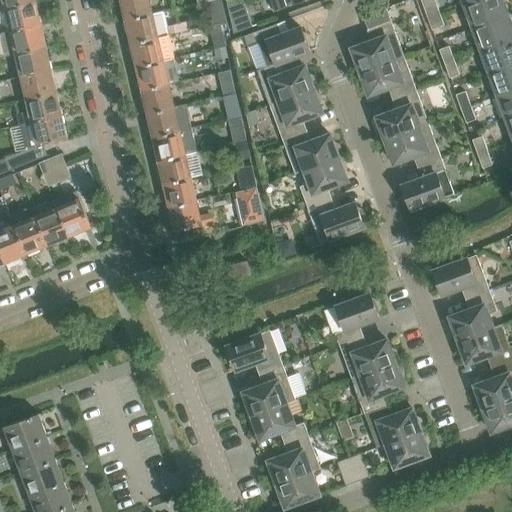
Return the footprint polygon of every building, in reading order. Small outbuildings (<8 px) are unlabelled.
[(0,0),(0,9),(6,8),(6,6),(34,0),(0,0)] [(34,0),(6,6),(6,8),(11,29),(41,22),(36,0),(34,0)] [(121,0),(126,19),(152,14),(148,0),(121,0)] [(216,23),(227,21),(222,0),(211,0),(210,0),(216,23)] [(236,32),(253,26),(244,0),(242,0),(230,5),(233,19),(236,32)] [(271,0),(275,11),(306,0),(271,0)] [(441,14),(435,0),(422,0),(429,19),(441,14)] [(474,28),(509,15),(503,0),(479,0),(466,5),(474,28)] [(364,19),(368,30),(392,21),(389,10),(364,19)] [(168,34),(166,26),(156,29),(152,14),(126,19),(132,43),(157,37),(168,34)] [(433,30),(445,25),(441,14),(429,19),(433,30)] [(482,50),(511,39),(511,23),(509,15),(474,28),(482,50)] [(355,67),(354,67),(357,73),(405,56),(392,21),(369,30),(373,41),(353,48),(356,56),(353,62),(355,67)] [(47,45),(41,22),(11,29),(11,31),(2,33),(7,56),(17,54),(16,52),(47,45)] [(186,22),(166,26),(168,34),(188,30),(186,22)] [(205,27),(207,35),(223,32),(221,23),(205,27)] [(259,44),(267,67),(277,63),(277,64),(282,62),(311,51),(310,47),(312,41),(310,35),(304,32),(302,27),(283,35),(278,24),(255,32),(245,36),(249,47),(259,44)] [(158,38),(157,37),(132,43),(137,66),(163,60),(163,61),(174,58),(168,35),(158,38)] [(491,73),(511,64),(511,39),(482,50),(491,73)] [(16,52),(17,54),(21,74),(52,67),(47,45),(16,52)] [(218,60),(230,57),(228,46),(215,49),(218,60)] [(450,46),(441,49),(446,64),(456,60),(450,46)] [(394,98),(417,90),(405,56),(357,73),(359,79),(361,84),(367,87),(370,95),(390,87),(394,98)] [(137,66),(143,89),(168,84),(163,61),(163,60),(137,66)] [(451,78),(461,74),(456,60),(446,64),(451,78)] [(277,64),(277,63),(267,67),(258,70),(271,104),(319,86),(317,81),(315,76),(309,73),(306,65),(286,73),(282,62),(277,64)] [(499,95),(511,90),(511,64),(491,73),(499,95)] [(21,74),(27,97),(57,91),(52,67),(21,74)] [(222,87),(235,84),(232,70),(219,73),(222,87)] [(143,89),(148,112),(174,106),(168,84),(143,89)] [(323,98),(321,93),(322,93),(319,86),(271,104),(284,138),(307,130),(303,119),(323,112),(320,104),(323,98)] [(382,142),(430,124),(417,90),(394,98),(398,109),(378,117),(381,124),(378,130),(380,136),(382,142)] [(507,118),(511,115),(511,90),(499,95),(507,118)] [(18,115),(19,123),(62,113),(57,91),(27,97),(30,112),(18,115)] [(467,91),(457,94),(462,109),(472,105),(467,91)] [(236,93),(223,96),(226,107),(239,104),(236,93)] [(185,104),(174,106),(148,112),(154,136),(191,128),(185,104)] [(467,123),(477,119),(472,105),(462,109),(467,123)] [(62,113),(19,123),(20,125),(21,124),(27,147),(28,147),(28,150),(9,158),(9,160),(0,163),(0,175),(48,156),(45,143),(68,138),(62,113)] [(231,127),(243,125),(241,117),(230,120),(231,127)] [(395,163),(415,156),(419,167),(443,158),(430,124),(382,142),(384,147),(386,153),(392,156),(395,163)] [(154,136),(159,159),(196,151),(191,128),(154,136)] [(307,130),(284,138),(297,173),(306,170),(345,155),(343,150),(342,150),(340,144),(334,141),(331,134),(312,141),(307,130)] [(488,150),(483,136),(474,140),(479,154),(488,150)] [(252,157),(248,141),(234,144),(238,160),(252,157)] [(484,168),(493,164),(488,150),(479,154),(484,168)] [(202,174),(196,151),(159,159),(165,183),(190,177),(202,174)] [(63,155),(40,164),(44,173),(66,164),(63,155)] [(307,201),(299,203),(301,210),(309,207),(333,198),(329,188),(349,180),(346,173),(349,167),(347,161),(345,155),(306,170),(310,182),(301,186),(307,201)] [(436,200),(454,194),(455,193),(443,158),(419,167),(423,178),(403,185),(405,190),(402,196),(404,202),(410,205),(412,209),(422,206),(425,207),(435,203),(436,200)] [(44,173),(50,187),(72,177),(66,164),(44,173)] [(237,168),(240,179),(254,176),(252,165),(237,168)] [(0,187),(1,190),(17,183),(13,173),(0,178),(0,187)] [(196,200),(190,177),(165,183),(170,206),(196,200)] [(93,227),(77,190),(55,199),(70,236),(93,227)] [(358,207),(357,202),(337,210),(333,198),(309,207),(322,242),(341,235),(344,237),(354,233),(356,230),(366,226),(364,222),(366,216),(364,210),(358,207)] [(36,216),(48,245),(70,236),(55,199),(34,208),(37,215),(36,216)] [(215,222),(212,212),(199,215),(196,200),(170,206),(176,231),(215,222)] [(263,210),(245,214),(248,226),(266,222),(263,210)] [(36,216),(14,225),(27,254),(48,245),(36,216)] [(0,250),(5,263),(27,254),(14,225),(0,230),(0,250)] [(278,244),(283,258),(297,253),(293,242),(289,240),(278,244)] [(441,290),(443,295),(463,287),(467,298),(490,290),(478,255),(459,262),(455,260),(446,264),(444,267),(434,271),(436,275),(433,281),(435,287),(441,290)] [(248,261),(213,269),(215,282),(251,274),(248,261)] [(489,315),(498,310),(490,290),(467,298),(471,309),(451,316),(454,324),(451,330),(453,335),(453,336),(455,341),(494,327),(489,315)] [(333,330),(336,333),(341,344),(364,336),(360,325),(380,317),(378,313),(381,307),(379,301),(373,298),(371,293),(362,297),(358,296),(348,299),(347,303),(326,310),(333,330)] [(468,363),(488,356),(492,367),(511,359),(511,345),(511,346),(503,324),(494,327),(455,341),(457,347),(459,353),(465,356),(468,363)] [(236,370),(256,363),(260,374),(284,365),(271,330),(252,337),(249,336),(239,339),(237,342),(228,346),(229,350),(227,357),(229,362),(235,365),(236,370)] [(388,339),(368,347),(364,336),(341,344),(353,379),(401,361),(399,355),(397,350),(391,347),(388,339)] [(511,376),(510,373),(511,372),(511,359),(492,367),(496,378),(476,385),(479,392),(476,399),(478,404),(480,410),(511,398),(511,376)] [(403,367),(401,361),(353,379),(366,414),(390,405),(385,393),(405,386),(402,378),(405,372),(403,367)] [(247,411),(246,411),(248,417),(287,403),(297,399),(284,365),(260,374),(264,385),(244,392),(247,399),(244,405),(247,411)] [(493,432),(511,424),(511,398),(480,410),(482,416),(484,421),(490,424),(493,432)] [(305,422),(296,425),(287,403),(248,417),(251,423),(251,422),(253,428),(259,431),(262,439),(281,431),(285,442),(309,433),(305,422)] [(413,408),(393,415),(390,405),(366,414),(373,434),(383,431),(387,444),(426,430),(424,424),(422,418),(416,415),(413,408)] [(40,413),(5,426),(14,449),(48,436),(40,413)] [(428,435),(426,430),(387,444),(396,467),(430,454),(427,447),(430,441),(428,435)] [(272,480),(271,480),(273,485),(312,471),(321,468),(309,433),(285,442),(289,453),(269,460),(272,468),(269,474),(272,480)] [(57,458),(48,436),(14,449),(22,471),(57,458)] [(358,481),(370,476),(362,453),(350,458),(358,481)] [(22,471),(31,494),(37,511),(50,511),(74,503),(65,481),(57,458),(22,471)] [(350,458),(338,462),(347,485),(358,481),(350,458)] [(286,507),(321,494),(312,471),(273,485),(275,491),(276,491),(278,496),(284,499),(286,507)] [(50,511),(76,511),(74,503),(50,511)]
